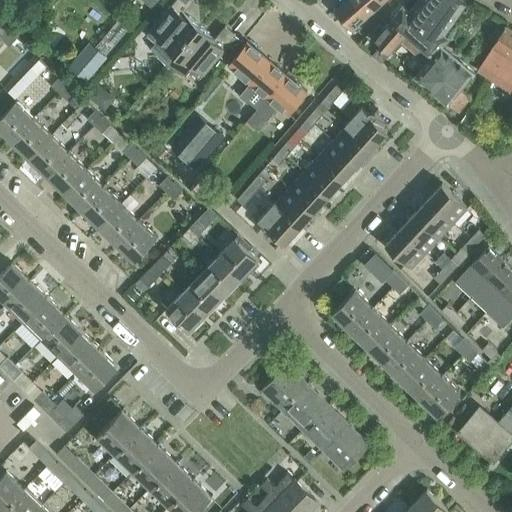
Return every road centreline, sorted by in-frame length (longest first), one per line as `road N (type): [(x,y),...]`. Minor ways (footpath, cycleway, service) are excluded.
road 1 (residential): [(279,308),(218,376),(191,382),(0,198)]
road 2 (residential): [(279,308),(444,133)]
road 3 (residential): [(444,133),(293,0)]
road 4 (residential): [(419,445),(279,308)]
